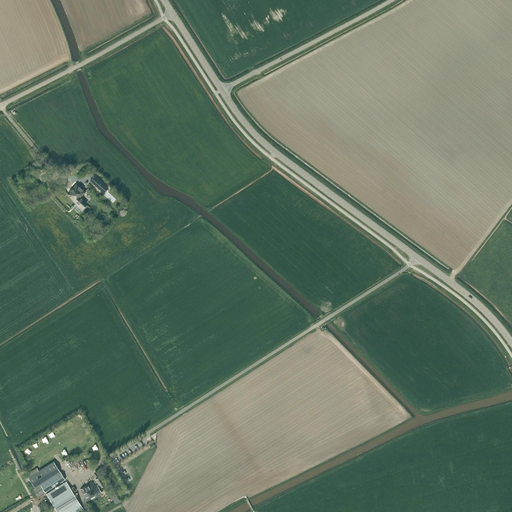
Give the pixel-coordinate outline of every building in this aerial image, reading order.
[(94,175),(90,180),(102,191),(106,186),(94,175)] [(86,191),(77,183),(70,191),(71,192),(68,195),(73,199),(74,199),(76,201),(75,203),(82,209),(87,203),(80,197),(86,191)] [(37,468),(24,476),(28,482),(30,480),(34,487),(60,471),(54,461),(38,470),(37,468)] [(60,472),(41,484),(46,492),(65,480),(60,472)] [(101,492),(98,488),(100,487),(105,484),(101,476),(95,479),(99,484),(94,487),(91,483),(80,490),(88,502),(99,495),(98,494),(101,492)] [(66,481),(46,493),(50,499),(69,487),(66,481)] [(57,511),(76,511),(83,508),(69,487),(56,495),(49,499),(57,511)] [(115,493),(111,495),(116,503),(119,501),(115,493)]
